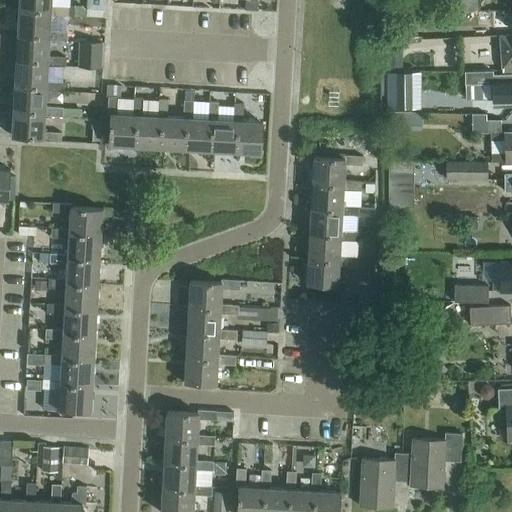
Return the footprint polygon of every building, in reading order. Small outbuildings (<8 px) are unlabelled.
[(20,0),(20,9),(51,11),(51,15),(69,16),(69,7),(51,6),(51,0),(20,0)] [(255,0),(246,0),(246,9),(258,10),(258,0),(255,0)] [(457,0),(458,11),(478,10),(477,0),(457,0)] [(51,11),(20,9),(18,34),(49,36),(49,40),(67,41),(68,32),(50,31),(51,15),(51,11)] [(18,34),(17,59),(48,61),(48,64),(65,65),(66,56),(48,55),(49,40),(49,36),(18,34)] [(511,35),(501,36),(504,71),(511,70),(511,35)] [(103,42),(79,42),(78,66),(102,67),(103,42)] [(17,59),(15,85),(47,86),(46,90),(64,91),(65,82),(47,81),(48,64),(48,61),(17,59)] [(511,74),(492,75),(492,71),(474,71),(474,81),(494,80),(494,103),(511,102),(511,74)] [(47,86),(15,85),(14,110),(45,112),(45,115),(63,116),(63,107),(45,106),(46,90),(47,86)] [(109,144),(135,145),(137,115),(132,115),(116,114),(117,96),(108,96),(107,114),(111,114),(109,144)] [(137,115),(135,145),(160,147),(162,117),(158,116),(142,115),(143,98),(133,97),(132,115),(137,115)] [(187,118),(183,118),(167,117),(168,99),(159,99),(158,116),(162,117),(160,147),(185,148),(187,118)] [(187,118),(185,148),(210,150),(212,119),(208,119),(192,118),(193,101),(184,100),(183,118),(187,118)] [(210,150),(235,151),(237,120),(233,121),(217,120),(218,102),(209,101),(208,119),(212,119),(210,150)] [(234,103),(233,121),(237,120),(235,151),(261,153),(263,122),(243,120),(244,103),(234,103)] [(45,112),(14,110),(12,135),(42,137),(42,140),(61,141),(62,132),(44,131),(45,115),(45,112)] [(511,131),(503,132),(503,120),(474,119),(474,131),(498,132),(498,161),(511,160),(511,131)] [(379,154),(380,145),(372,144),(372,154),(379,154)] [(343,183),(343,180),(344,164),(362,165),(362,155),(344,154),(344,157),(315,156),(313,181),(343,183)] [(488,179),(488,161),(439,162),(439,177),(447,177),(447,180),(488,179)] [(10,169),(0,168),(0,199),(8,200),(10,169)] [(343,183),(313,181),(312,206),(342,208),(342,205),(343,189),(360,190),(361,181),(343,180),(343,183)] [(413,207),(413,187),(388,187),(388,207),(413,207)] [(69,212),(68,228),(68,232),(101,234),(102,208),(71,206),(71,203),(53,202),(52,211),(69,212)] [(312,206),(310,232),(341,233),(341,230),(342,214),(359,215),(360,206),(342,205),(342,208),(312,206)] [(466,217),(465,228),(472,228),(477,224),(477,217),(466,217)] [(68,232),(68,228),(52,227),(51,236),(68,237),(67,253),(67,257),(99,259),(101,234),(68,232)] [(310,232),(309,257),(339,258),(339,255),(340,239),(358,240),(358,231),(341,230),(341,233),(310,232)] [(67,257),(67,253),(50,252),(49,261),(67,262),(66,278),(65,282),(98,284),(99,259),(67,257)] [(357,256),(339,255),(339,258),(309,257),(308,282),(338,284),(339,265),(356,266),(357,256)] [(511,290),(511,262),(502,262),(502,290),(511,290)] [(65,287),(64,304),(64,307),(96,309),(98,284),(65,282),(66,278),(49,277),(48,286),(65,287)] [(191,280),(190,305),(220,307),(221,304),(221,288),(239,289),(240,279),(221,278),(221,282),(191,280)] [(489,285),(455,285),(455,302),(488,302),(489,285)] [(63,332),(95,334),(96,309),(64,307),(64,304),(47,303),(47,312),(64,313),(63,328),(63,332)] [(220,307),(190,305),(188,330),(219,332),(219,329),(220,313),(238,314),(238,305),(221,304),(220,307)] [(458,315),(452,304),(439,311),(445,321),(458,315)] [(511,322),(510,305),(470,307),(471,324),(511,322)] [(93,359),(95,334),(63,332),(63,328),(46,327),(45,337),(62,338),(61,354),(61,357),(93,359)] [(244,328),(244,339),(267,339),(267,329),(244,328)] [(237,330),(219,329),(219,332),(188,330),(187,356),(218,357),(218,354),(219,338),(236,339),(237,330)] [(60,383),(92,385),(93,359),(61,357),(61,354),(45,353),(44,362),(61,363),(60,379),(60,383)] [(218,357),(187,356),(185,381),(217,383),(218,363),(235,364),(235,355),(218,354),(218,357)] [(445,371),(438,363),(431,370),(439,378),(445,371)] [(90,410),(92,385),(60,383),(60,379),(43,378),(42,388),(59,389),(58,408),(90,410)] [(490,385),(484,385),(480,389),(480,395),(484,399),(490,399),(495,395),(495,389),(490,385)] [(511,387),(498,388),(499,408),(507,408),(508,440),(511,439),(511,387)] [(196,438),(196,434),(197,418),(215,419),(215,410),(197,409),(197,412),(168,410),(166,436),(196,438)] [(412,453),(411,481),(410,485),(443,487),(444,460),(461,461),(462,433),(445,432),(445,439),(413,437),(412,453)] [(166,436),(165,461),(195,463),(195,459),(196,443),(213,444),(214,435),(196,434),(196,438),(166,436)] [(13,441),(1,440),(0,458),(0,464),(12,465),(13,441)] [(89,447),(64,446),(63,463),(88,465),(89,447)] [(59,447),(44,447),(43,471),(57,472),(59,447)] [(394,480),(411,481),(412,453),(394,452),(394,459),(363,457),(360,505),(392,507),(394,480)] [(165,461),(163,486),(193,488),(193,485),(194,468),(212,469),(212,460),(195,459),(195,463),(165,461)] [(245,486),(246,468),(237,468),(236,486),(239,486),(237,511),(262,511),(264,487),(261,486),(245,486)] [(271,469),(262,469),(261,486),(264,487),(262,511),(287,511),(289,488),(286,488),(270,487),(271,469)] [(296,471),(287,470),(286,488),(289,488),(287,511),(313,511),(314,489),(311,489),(295,488),(296,471)] [(312,472),(311,489),(314,489),(313,511),(339,511),(340,490),(320,489),(321,472),(312,472)] [(0,511),(5,511),(6,498),(10,499),(11,481),(2,481),(1,498),(0,497),(0,511)] [(6,498),(5,511),(30,511),(32,500),(35,500),(36,483),(27,482),(26,500),(10,499),(6,498)] [(30,511),(56,511),(57,501),(60,502),(61,484),(52,484),(51,501),(35,500),(32,500),(30,511)] [(77,485),(77,492),(74,492),(72,494),(71,502),(60,502),(57,501),(56,511),(81,511),(82,504),(85,504),(86,486),(77,485)] [(211,486),(193,485),(193,488),(163,486),(162,511),(167,511),(191,511),(193,493),(210,494),(211,486)] [(228,511),(230,492),(215,492),(213,511),(228,511)]
